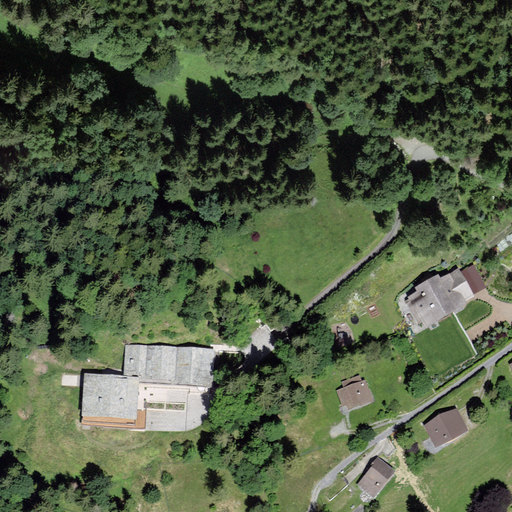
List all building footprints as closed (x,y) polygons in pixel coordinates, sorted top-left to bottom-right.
[(474,300),(458,273),(441,283),(439,279),(416,292),(419,296),(411,301),(429,331),(460,313),(461,315),(468,311),(464,305),(474,300)] [(183,431),(212,403),(216,354),(128,347),(126,381),(86,378),(83,423),(183,431)] [(346,389),(339,391),(346,412),(373,403),(366,381),(360,383),(359,378),(344,383),(346,389)] [(467,434),(456,411),(426,426),(436,448),(467,434)] [(394,473),(379,460),(358,484),(374,497),(394,473)]
